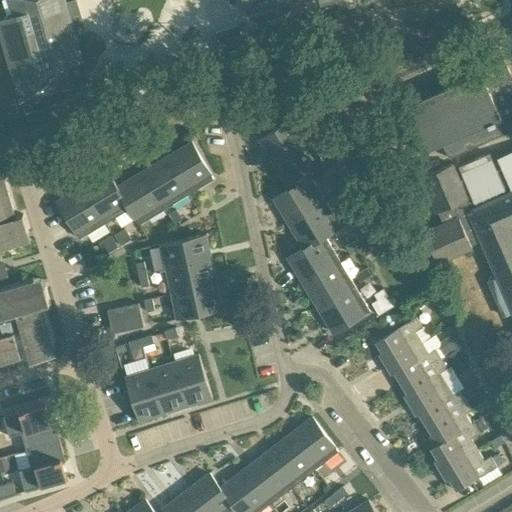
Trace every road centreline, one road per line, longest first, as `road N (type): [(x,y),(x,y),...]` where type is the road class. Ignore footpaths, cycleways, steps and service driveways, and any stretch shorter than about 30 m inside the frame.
road 1 (residential): [(285,375),(228,109),(213,88),(189,86),(79,116),(13,144)]
road 2 (residential): [(83,365),(13,144)]
road 3 (residential): [(116,472),(272,416),(286,398),(285,375)]
road 4 (residential): [(427,511),(330,383),(285,375)]
